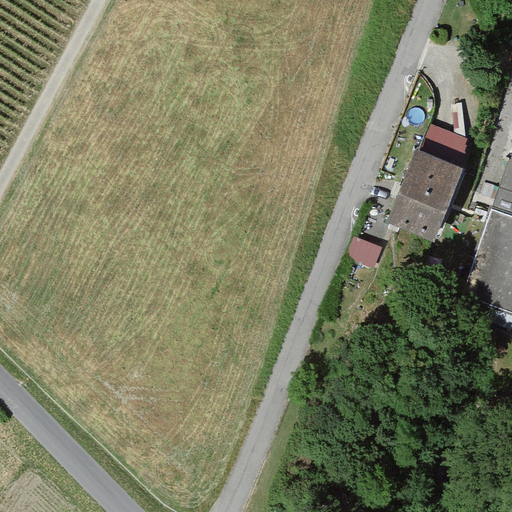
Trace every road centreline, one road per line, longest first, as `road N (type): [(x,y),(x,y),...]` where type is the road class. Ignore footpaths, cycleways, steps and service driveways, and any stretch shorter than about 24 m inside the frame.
road 1 (residential): [(224,511),(421,0)]
road 2 (residential): [(100,0),(0,188)]
road 3 (tertiary): [(0,384),(123,511)]
